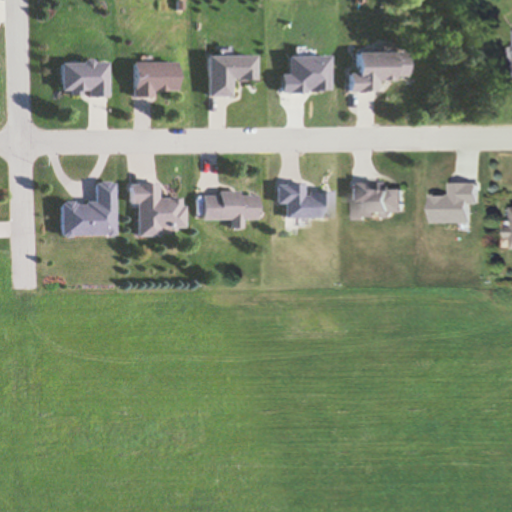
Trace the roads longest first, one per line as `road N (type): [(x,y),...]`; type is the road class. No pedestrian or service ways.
road 1 (residential): [(13,141),(511,136)]
road 2 (residential): [(14,287),(12,0)]
